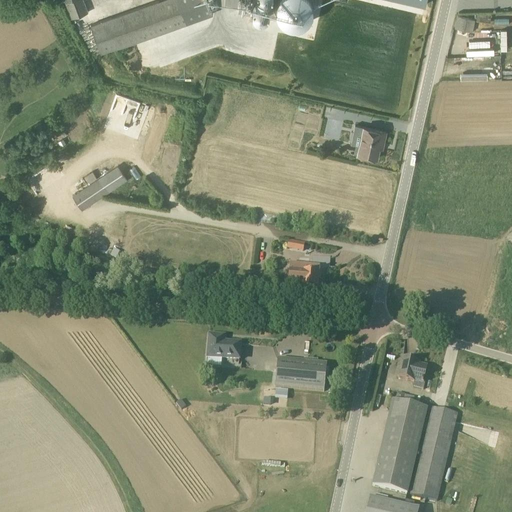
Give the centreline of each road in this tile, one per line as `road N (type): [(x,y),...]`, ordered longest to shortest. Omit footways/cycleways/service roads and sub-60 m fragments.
road 1 (unclassified): [(370,323),(0,296)]
road 2 (unclassified): [(370,323),(446,0)]
road 3 (unknown): [(179,214),(387,252)]
road 4 (track): [(123,511),(76,426),(0,354)]
road 5 (unclassified): [(335,511),(370,323)]
road 6 (unclassified): [(511,360),(370,323)]
